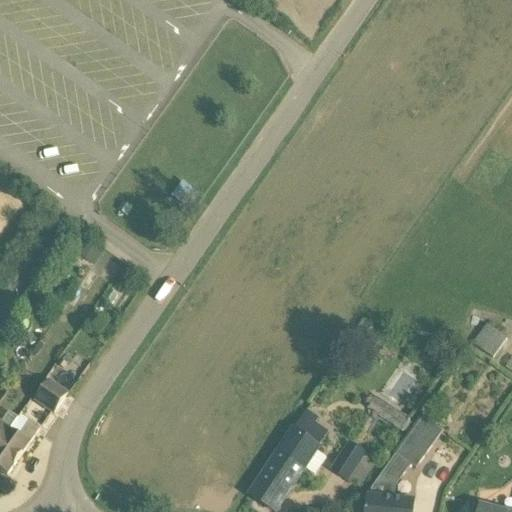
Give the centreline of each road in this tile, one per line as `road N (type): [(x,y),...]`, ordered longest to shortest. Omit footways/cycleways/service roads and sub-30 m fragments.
road 1 (residential): [(61,511),(70,443),(87,403),(368,0)]
road 2 (unknown): [(83,208),(220,2)]
